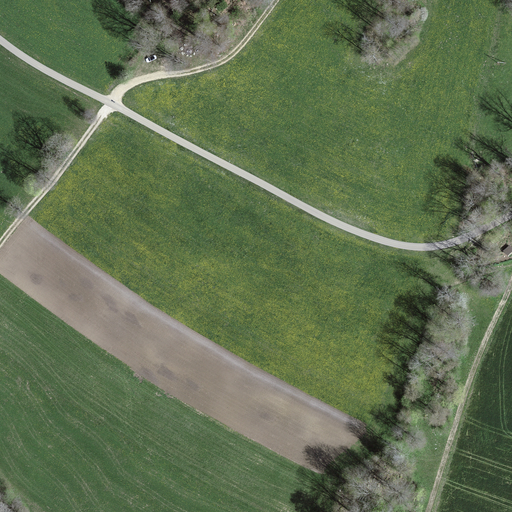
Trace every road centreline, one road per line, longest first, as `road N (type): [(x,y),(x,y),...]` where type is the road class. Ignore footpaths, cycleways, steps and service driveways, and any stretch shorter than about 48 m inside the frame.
road 1 (unclassified): [(511,216),(459,243),(424,248),(371,240),(35,66),(0,37)]
road 2 (track): [(279,0),(240,51),(206,70),(138,83),(113,104),(0,245)]
